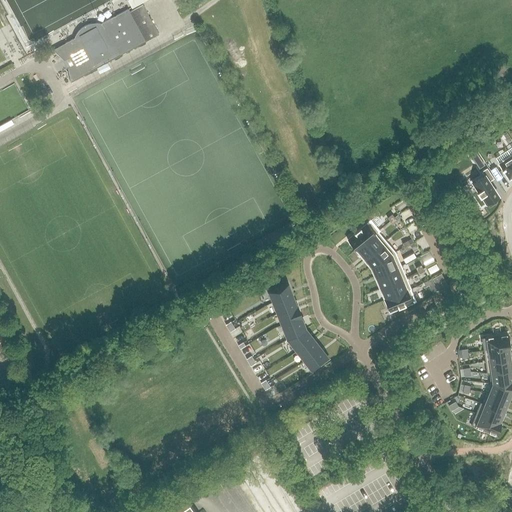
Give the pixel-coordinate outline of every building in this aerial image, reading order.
[(76,39),(54,50),(64,61),(71,58),(74,65),(69,68),(71,83),(160,35),(143,6),(131,12),(129,10),(101,25),(94,25),(90,25),(87,26),(83,28),(80,31),(77,34),(76,39)] [(511,155),(499,164),(502,169),(502,170),(503,170),(509,179),(511,177),(511,155)] [(495,167),(490,170),(497,181),(502,177),(495,167)] [(484,176),(473,183),(478,191),(477,192),(480,197),(481,196),(486,204),(498,197),(489,182),(494,179),(487,168),(482,172),(484,176)] [(371,220),(347,240),(356,250),(357,249),(378,231),(379,230),(371,220)] [(378,231),(357,249),(364,258),(385,240),(378,231)] [(385,240),(364,258),(372,266),(395,252),(385,240)] [(395,252),(372,266),(376,277),(402,267),(395,252)] [(414,253),(403,259),(405,263),(416,257),(414,253)] [(402,267),(376,277),(381,288),(407,278),(402,267)] [(407,278),(381,288),(386,299),(408,290),(411,289),(407,278)] [(288,283),(269,291),(273,303),(292,295),(288,283)] [(386,299),(384,300),(390,312),(413,302),(408,290),(386,299)] [(292,295),(273,303),(278,313),(296,306),(292,295)] [(296,306),(278,313),(282,325),(301,318),(302,317),(297,305),(296,306)] [(301,318),(282,325),(288,339),(305,329),(301,318)] [(305,329),(288,339),(297,350),(313,338),(305,329)] [(508,334),(482,338),(483,349),(509,346),(508,334)] [(313,338),(297,350),(304,360),(320,347),(313,338)] [(509,346),(483,349),(485,361),(511,357),(509,346)] [(320,347),(304,360),(312,370),(328,357),(320,347)] [(511,357),(485,361),(487,373),(511,369),(511,357)] [(511,370),(511,369),(487,373),(487,374),(489,373),(491,383),(511,385),(511,370)] [(511,385),(491,383),(487,393),(508,401),(511,391),(511,385)] [(487,393),(483,403),(504,412),(508,401),(487,393)] [(480,402),(476,413),(499,422),(504,412),(483,403),(480,402)] [(476,413),(471,425),(496,435),(501,423),(499,422),(476,413)]
